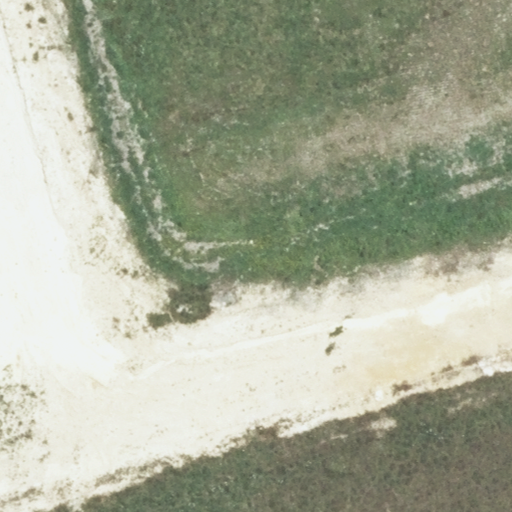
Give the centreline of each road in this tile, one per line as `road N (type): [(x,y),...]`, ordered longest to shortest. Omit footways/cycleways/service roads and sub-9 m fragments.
road 1 (residential): [(100,405),(511,280)]
road 2 (residential): [(0,65),(100,405)]
